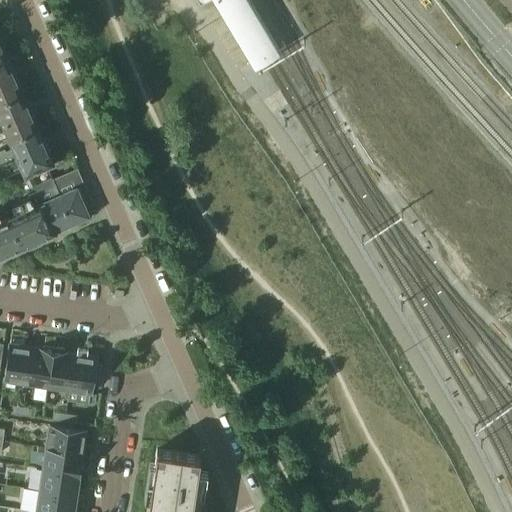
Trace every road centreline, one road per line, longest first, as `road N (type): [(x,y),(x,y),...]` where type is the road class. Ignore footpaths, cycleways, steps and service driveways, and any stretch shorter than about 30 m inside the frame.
road 1 (residential): [(159,309),(23,0)]
road 2 (residential): [(185,369),(124,400),(108,511)]
road 3 (residential): [(0,299),(117,317),(159,309)]
road 4 (residential): [(246,511),(185,369)]
